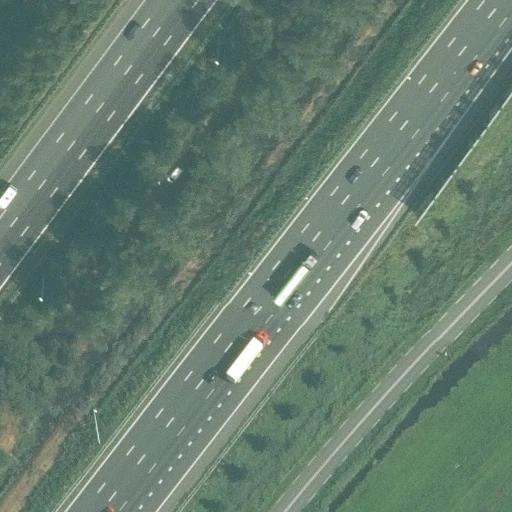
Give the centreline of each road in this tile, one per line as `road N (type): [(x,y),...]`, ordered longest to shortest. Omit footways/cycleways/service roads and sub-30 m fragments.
road 1 (motorway): [(100,511),(501,0)]
road 2 (secondary): [(285,511),(511,262)]
road 3 (motorway): [(179,0),(0,240)]
